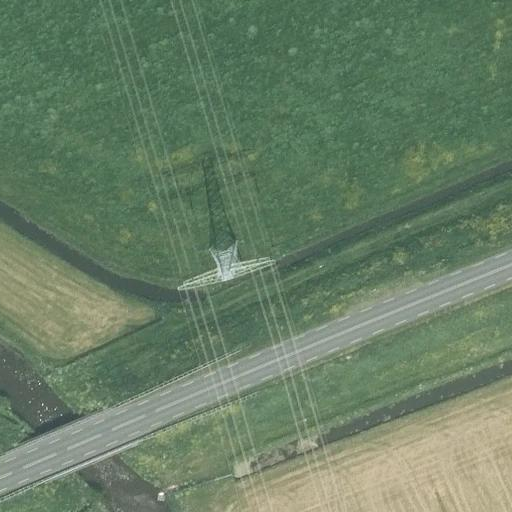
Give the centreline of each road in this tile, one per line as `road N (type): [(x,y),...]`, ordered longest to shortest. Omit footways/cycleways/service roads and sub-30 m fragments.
road 1 (primary): [(0,479),(511,265)]
road 2 (track): [(0,412),(83,486),(81,511)]
